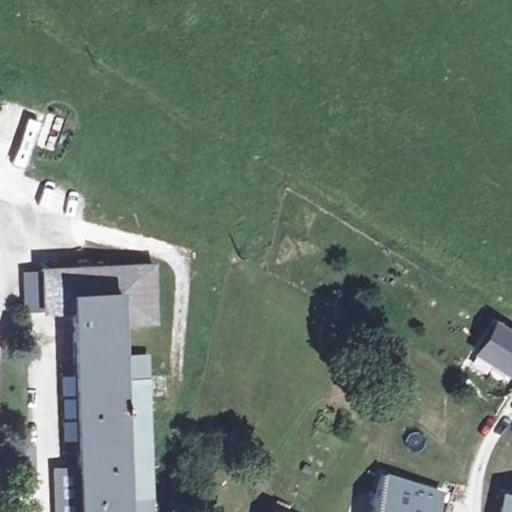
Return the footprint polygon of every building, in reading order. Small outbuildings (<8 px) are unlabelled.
[(152,511),(146,357),(119,358),(118,324),(155,322),(152,265),(41,269),(43,313),(71,312),(79,511),(152,511)] [(511,336),(494,325),(476,353),(511,375),(511,336)] [(32,448),(14,448),(15,477),(33,476),(32,448)] [(434,511),(440,494),(381,474),(368,511),(434,511)] [(511,511),(511,496),(503,495),(500,511),(511,511)]
